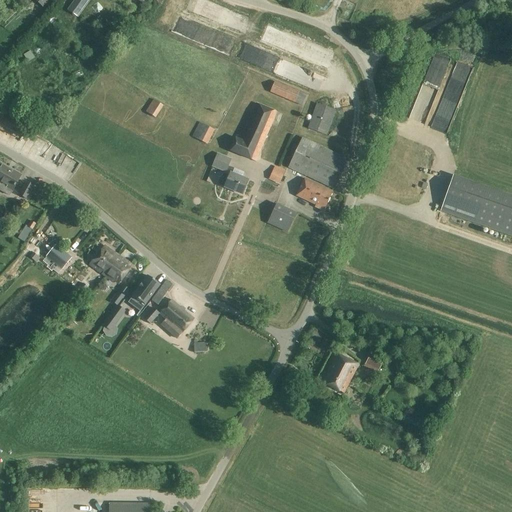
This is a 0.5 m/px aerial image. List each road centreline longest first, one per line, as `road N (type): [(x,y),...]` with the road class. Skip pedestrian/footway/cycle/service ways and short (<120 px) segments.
road 1 (unclassified): [(289,341),(175,279),(75,194),(0,150)]
road 2 (tertiary): [(289,341),(305,319),(368,147),(375,110),(362,62)]
road 3 (tertiary): [(197,511),(289,341)]
road 4 (tertiary): [(362,62),(314,23),(240,0)]
road 5 (residential): [(477,0),(362,62)]
